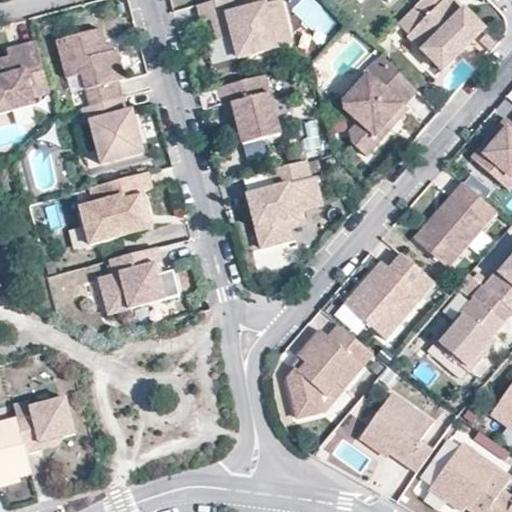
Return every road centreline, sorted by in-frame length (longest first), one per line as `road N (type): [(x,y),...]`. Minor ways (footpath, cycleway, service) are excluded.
road 1 (residential): [(248,388),(266,337),(511,58)]
road 2 (residential): [(152,0),(248,388)]
road 3 (residential): [(109,511),(196,490),(248,493)]
